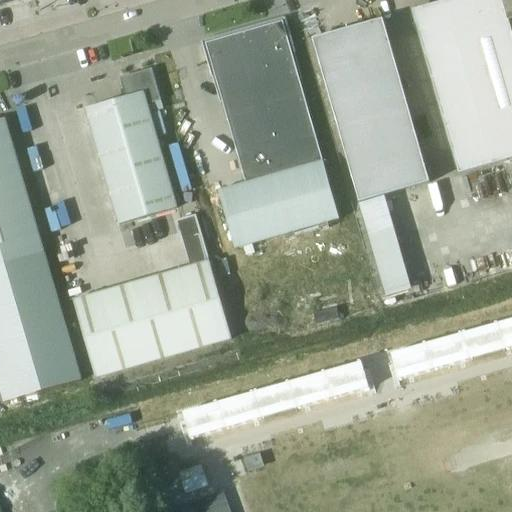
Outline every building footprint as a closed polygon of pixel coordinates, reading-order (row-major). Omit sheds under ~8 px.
[(0,0),(0,8),(28,0),(0,0)] [(459,174),(511,159),(511,94),(485,0),(450,0),(412,11),(459,174)] [(511,0),(485,0),(511,94),(511,0)] [(429,183),(382,20),(312,40),(359,203),(429,183)] [(268,32),(252,30),(205,44),(245,184),(218,191),(235,250),(339,221),(291,53),(282,40),(268,32)] [(159,98),(150,66),(119,76),(125,98),(85,109),(118,225),(177,208),(146,102),(159,98)] [(5,120),(0,121),(0,389),(4,404),(81,381),(5,120)] [(193,352),(230,342),(208,262),(195,216),(176,222),(189,268),(170,273),(193,352)] [(95,380),(193,352),(170,273),(72,300),(95,380)] [(511,320),(391,355),(394,364),(396,371),(399,381),(511,348),(511,320)] [(361,363),(183,414),(186,423),(188,430),(191,440),(364,390),(365,393),(369,391),(368,389),(366,380),(364,372),(361,363)] [(168,511),(167,511),(230,511),(224,492),(174,509),(173,508),(168,509),(168,511)]
